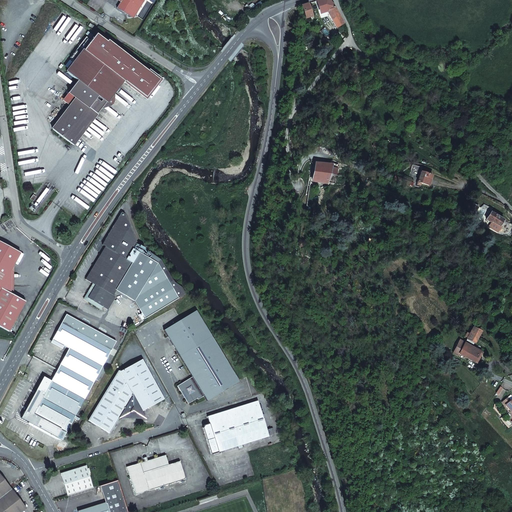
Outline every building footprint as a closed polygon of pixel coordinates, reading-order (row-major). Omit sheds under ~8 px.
[(145,0),(121,0),(117,8),(127,14),(128,18),(138,17),(137,14),(145,0)] [(335,27),(343,23),(334,6),(329,0),(316,0),(321,13),(326,11),(335,27)] [(312,16),(308,2),(300,5),(305,18),(312,16)] [(85,36),(77,46),(69,57),(74,60),(66,71),(75,79),(67,91),(75,97),(69,105),(51,128),(70,142),(72,139),(74,141),(104,101),(109,105),(112,101),(110,100),(111,98),(109,96),(113,90),(116,86),(121,79),(144,97),(157,80),(106,40),(105,41),(95,33),(90,40),(85,36)] [(464,58),(458,58),(457,64),(463,64),(466,65),(473,67),(474,61),(464,58)] [(422,71),(436,75),(438,67),(424,63),(422,71)] [(451,81),(443,79),(441,85),(449,87),(451,81)] [(75,97),(67,91),(61,99),(69,105),(75,97)] [(334,164),(315,162),(312,182),(328,184),(331,174),(333,167),(334,164)] [(433,175),(421,172),(417,184),(421,185),(422,183),(430,185),(433,175)] [(408,180),(398,177),(396,184),(406,187),(407,184),(408,180)] [(479,207),(473,204),(467,215),(473,218),(479,207)] [(134,301),(145,318),(178,298),(167,280),(157,263),(131,247),(135,241),(125,213),(121,211),(104,239),(104,246),(85,279),(92,283),(85,294),(87,302),(100,309),(102,306),(105,308),(113,295),(116,290),(134,301)] [(504,220),(491,212),(486,219),(491,223),(492,221),(500,226),(504,220)] [(0,325),(10,331),(27,300),(15,294),(14,295),(11,293),(11,271),(21,252),(0,241),(0,325)] [(116,297),(113,295),(105,308),(108,310),(116,297)] [(227,362),(211,336),(195,310),(164,330),(192,376),(177,385),(180,392),(182,391),(187,400),(189,401),(197,396),(198,397),(200,398),(203,396),(206,401),(238,381),(229,366),(232,365),(229,361),(227,362)] [(28,422),(56,437),(61,440),(114,343),(65,316),(52,339),(64,346),(69,349),(51,381),(43,376),(21,417),(28,422)] [(473,327),(469,334),(468,337),(467,339),(476,343),(482,331),(473,327)] [(64,346),(52,339),(50,343),(62,349),(64,346)] [(464,344),(459,341),(453,353),(458,355),(459,353),(475,362),(481,351),(465,342),(464,344)] [(143,415),(143,414),(141,411),(163,399),(142,359),(120,371),(118,370),(88,420),(109,433),(118,418),(120,414),(125,414),(126,418),(127,418),(129,416),(134,416),(136,418),(137,418),(139,415),(143,415)] [(511,400),(511,401),(509,398),(503,402),(506,406),(507,406),(511,411),(511,400)] [(257,400),(207,416),(209,423),(204,425),(202,428),(211,454),(238,446),(238,448),(242,447),(241,444),(268,436),(257,400)] [(55,440),(56,437),(28,422),(27,424),(55,440)] [(135,495),(146,491),(185,479),(179,461),(168,464),(165,455),(126,467),(135,495)] [(67,496),(93,488),(86,465),(60,473),(67,496)] [(0,497),(11,489),(0,474),(0,497)] [(126,511),(117,480),(100,485),(106,502),(77,511),(126,511)] [(20,511),(26,508),(11,489),(0,497),(0,511),(20,511)]
